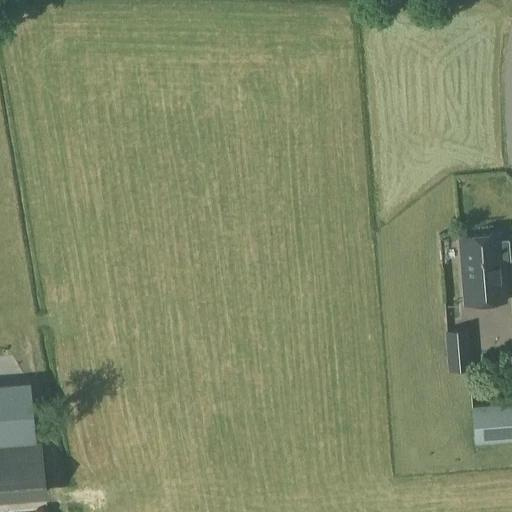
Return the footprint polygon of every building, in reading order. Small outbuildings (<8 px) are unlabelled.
[(500,233),(459,236),(464,304),(506,300),(503,261),(509,260),(508,240),(501,240),(500,233)] [(448,370),(470,368),(467,328),(445,330),(448,370)] [(0,444),(34,441),(35,441),(29,381),(11,383),(0,383),(0,444)] [(511,402),(471,406),(474,444),(511,441),(511,402)] [(0,496),(5,496),(44,493),(40,446),(1,449),(0,448),(0,496)]
